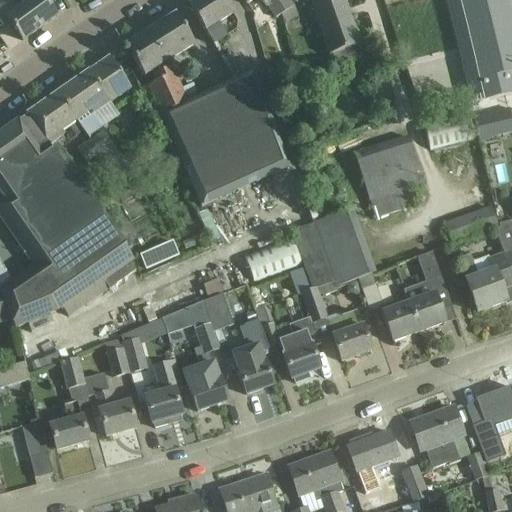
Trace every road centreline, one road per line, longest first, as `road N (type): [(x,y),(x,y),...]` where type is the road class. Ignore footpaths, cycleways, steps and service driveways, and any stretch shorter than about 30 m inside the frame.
road 1 (residential): [(5,511),(212,456),(511,348)]
road 2 (tertiary): [(0,98),(142,0)]
